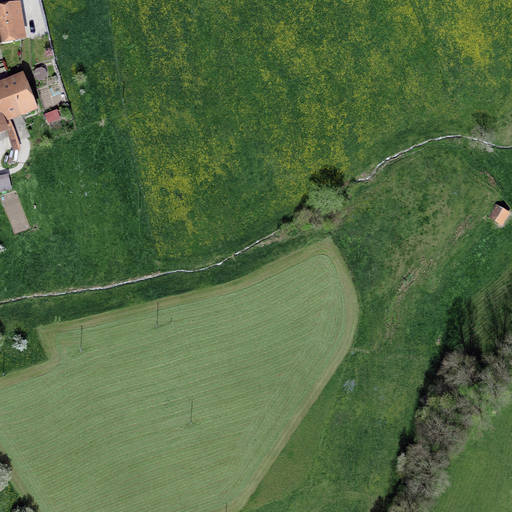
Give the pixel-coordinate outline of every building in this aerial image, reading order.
[(0,9),(0,40),(20,37),(15,7),(0,9)] [(11,127),(5,129),(1,117),(19,110),(21,113),(33,108),(22,80),(0,89),(0,131),(5,130),(13,151),(19,148),(11,127)] [(49,122),(58,118),(56,111),(46,115),(49,122)] [(0,191),(11,189),(8,176),(0,177),(0,191)] [(497,206),(490,217),(500,224),(508,213),(497,206)]
